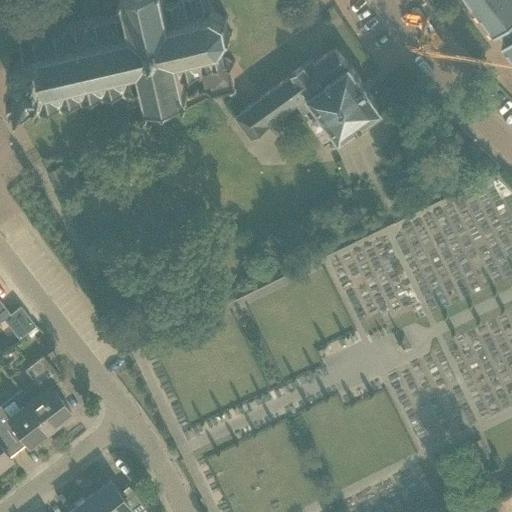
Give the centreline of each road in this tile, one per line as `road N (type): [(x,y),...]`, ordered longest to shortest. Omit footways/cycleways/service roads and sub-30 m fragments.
road 1 (residential): [(125,424),(0,257)]
road 2 (residential): [(511,149),(383,0)]
road 3 (residential): [(9,511),(125,424)]
